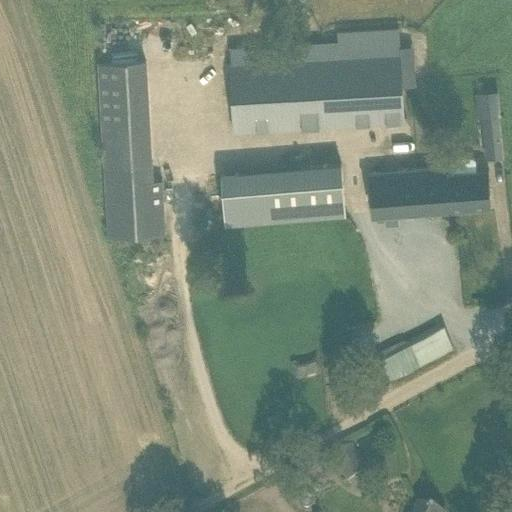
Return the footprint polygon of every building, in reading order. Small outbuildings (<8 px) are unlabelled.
[(399,46),(398,26),(336,30),(337,40),(228,47),(229,58),(227,58),(232,133),(404,122),(402,86),(415,85),(413,45),(399,46)] [(145,61),(97,64),(104,182),(107,237),(165,233),(162,179),(152,179),(145,61)] [(485,130),(488,158),(502,156),(499,129),(485,130)] [(451,165),(368,171),(371,216),(491,207),(488,170),(476,171),(475,160),(470,156),(454,157),(450,162),(451,165)] [(345,215),(341,164),(220,173),(224,224),(345,215)] [(377,358),(389,381),(451,350),(440,327),(377,358)] [(331,456),(346,483),(367,472),(353,445),(331,456)] [(300,500),(300,505),(304,509),(309,509),(313,506),(314,500),(310,496),(304,496),(300,500)]
